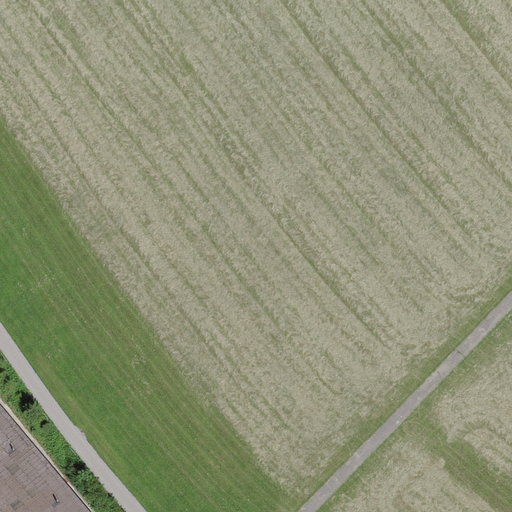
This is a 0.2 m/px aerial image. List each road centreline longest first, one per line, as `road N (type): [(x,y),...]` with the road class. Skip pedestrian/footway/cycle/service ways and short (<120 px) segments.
road 1 (track): [(310,511),(511,310)]
road 2 (track): [(138,511),(61,426),(0,336)]
